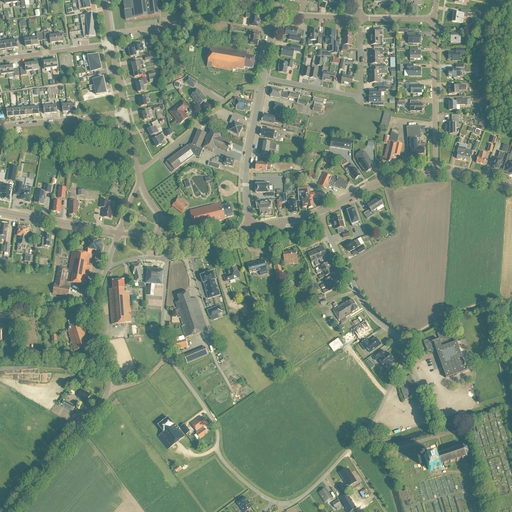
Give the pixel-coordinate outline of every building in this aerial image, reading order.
[(12,4),(10,0),(4,0),(5,5),(10,4),(11,8),(13,8),(13,4),(12,4)] [(122,0),(125,21),(159,17),(156,0),(122,0)] [(90,9),(89,1),(78,3),(80,11),(90,9)] [(467,18),(468,11),(461,10),(460,14),(453,13),(451,23),(462,24),(463,18),(467,18)] [(259,20),(259,16),(246,14),(245,19),(250,19),(249,27),(258,28),(258,24),(259,24),(259,20)] [(91,15),(80,17),(82,24),(92,22),(91,15)] [(94,29),(92,22),(82,24),(83,31),(94,29)] [(286,31),(285,36),(289,36),(289,40),(300,42),(301,36),(297,35),(298,29),(293,28),(293,29),(287,28),(287,31),(286,31)] [(95,37),(94,29),(83,31),(84,38),(95,37)] [(370,33),(370,39),(379,39),(379,35),(382,35),(382,29),(373,29),(373,33),(370,33)] [(54,31),(55,35),(56,35),(57,43),(63,42),(63,35),(57,35),(56,31),(54,31)] [(322,34),(320,34),(320,33),(318,33),(318,31),(310,31),(310,40),(308,40),(308,45),(309,46),(311,46),(312,45),(312,42),(315,42),(315,46),(321,46),(322,40),(322,34)] [(338,54),(338,43),(335,43),(336,31),(331,31),(331,32),(331,33),(327,32),(327,38),(326,37),(325,44),(329,44),(329,52),(332,52),(332,53),(338,54)] [(56,35),(55,35),(51,36),(51,32),(48,32),(48,33),(44,34),(45,40),(48,39),(48,40),(50,40),(50,44),(57,43),(56,35)] [(257,46),(259,33),(250,32),(248,40),(245,40),(245,44),(257,46)] [(349,52),(349,47),(347,47),(347,46),(352,46),(352,41),(352,40),(352,39),(351,38),(351,34),(349,34),(348,32),(346,33),(343,33),(343,45),(344,45),(344,47),(341,47),(341,52),(349,52)] [(414,36),(414,33),(406,33),(406,41),(408,41),(408,44),(420,44),(420,36),(414,36)] [(30,39),(31,47),(38,46),(38,42),(40,41),(40,40),(43,40),(42,34),(37,35),(37,38),(32,39),(31,34),(29,35),(30,39)] [(450,44),(460,44),(460,34),(450,34),(450,44)] [(30,39),(26,39),(25,35),(23,35),(23,40),(25,40),(25,47),(31,47),(30,39)] [(9,37),(9,42),(11,42),(12,49),(18,48),(17,41),(12,41),(11,37),(9,37)] [(11,42),(9,42),(5,42),(5,38),(3,38),(3,42),(4,42),(5,50),(9,50),(9,51),(12,50),(11,49),(12,49),(11,42)] [(382,39),(379,39),(370,39),(371,46),(374,46),(374,49),(382,49),(382,39)] [(253,70),(255,57),(246,56),(247,50),(211,44),(207,67),(232,71),(232,69),(236,70),(237,69),(244,70),(244,68),(253,70)] [(142,45),(140,45),(133,47),(133,49),(129,50),(130,57),(136,56),(136,53),(144,51),(142,45)] [(300,52),(301,47),(291,46),(290,49),(282,48),(281,56),(293,58),(294,51),(300,52)] [(410,60),(420,60),(420,52),(416,52),(416,49),(410,49),(410,60)] [(460,55),(464,55),(464,49),(456,49),(456,53),(448,53),(448,60),(452,60),(452,62),(460,61),(460,55)] [(380,53),(383,53),(382,50),(374,50),(375,53),(370,53),(370,59),(380,59),(380,53)] [(100,62),(98,55),(88,57),(89,61),(84,62),(84,66),(100,62)] [(380,64),(380,59),(370,59),(370,65),(375,65),(375,68),(383,67),(383,64),(380,64)] [(52,69),(51,61),(43,62),(44,70),(50,69),(51,74),(53,73),(53,69),(52,69)] [(56,61),(51,61),(52,69),(53,69),(56,68),(57,73),(59,73),(59,68),(57,68),(56,61)] [(132,64),(133,71),(141,69),(140,66),(143,65),(142,61),(139,62),(132,64)] [(292,69),(293,62),(287,61),(287,63),(280,62),(279,66),(280,66),(279,73),(286,74),(287,68),(292,69)] [(31,63),(32,64),(33,72),(31,72),(32,76),(34,76),(34,71),(38,71),(38,75),(40,75),(40,70),(39,70),(38,63),(34,64),(34,62),(31,63)] [(101,70),(100,62),(84,66),(85,68),(90,67),(91,72),(101,70)] [(32,64),(25,65),(25,69),(24,69),(24,70),(21,71),(21,76),(27,76),(26,72),(31,72),(33,72),(32,64)] [(408,77),(421,77),(421,68),(416,68),(413,68),(413,65),(406,65),(406,71),(408,71),(408,77)] [(460,71),(464,71),(464,65),(456,65),(456,69),(454,69),(454,68),(448,69),(449,78),(453,78),(453,79),(456,79),(456,78),(460,77),(460,71)] [(13,66),(6,67),(7,75),(9,75),(13,74),(13,79),(15,78),(15,77),(19,77),(18,71),(15,71),(15,70),(13,70),(13,66)] [(7,75),(6,67),(0,68),(1,76),(6,75),(7,79),(8,79),(9,79),(9,75),(7,75)] [(328,83),(329,73),(324,72),(324,68),(322,67),(320,74),(323,74),(322,81),(328,83)] [(309,79),(311,69),(305,68),(303,77),(309,79)] [(386,68),(375,69),(375,72),(369,72),(369,78),(379,78),(379,75),(386,74),(386,68)] [(142,72),(141,69),(133,71),(135,78),(142,76),(142,77),(146,76),(145,71),(142,72)] [(316,80),(318,70),(311,69),(309,79),(316,80)] [(185,83),(194,88),(197,83),(188,77),(185,83)] [(105,86),(103,78),(93,81),(94,86),(89,87),(90,89),(105,86)] [(380,84),(379,78),(369,78),(369,84),(374,84),(374,87),(379,87),(379,88),(383,87),(382,83),(380,84)] [(143,86),(147,84),(146,79),(140,80),(140,83),(136,84),(138,93),(145,92),(143,86)] [(411,94),(422,94),(422,86),(418,86),(418,83),(409,83),(409,91),(411,91),(411,94)] [(467,91),(466,87),(462,87),(462,84),(456,84),(456,87),(449,87),(449,95),(459,94),(459,91),(467,91)] [(106,93),(105,86),(90,89),(90,92),(95,91),(96,96),(106,93)] [(386,87),(383,87),(379,88),(379,90),(369,91),(369,97),(381,97),(381,93),(386,93),(386,87)] [(299,99),(299,95),(290,93),(290,94),(281,92),(281,91),(272,89),(271,93),(285,96),(284,96),(288,97),(296,99),(299,99)] [(198,90),(191,96),(196,101),(195,102),(197,104),(198,104),(199,106),(202,103),(203,104),(205,102),(205,101),(206,100),(198,90)] [(315,103),(313,111),(321,113),(324,100),(314,97),(312,102),(315,103)] [(381,97),(369,97),(369,103),(374,103),(374,106),(383,106),(383,103),(381,103),(381,97)] [(147,104),(149,103),(149,99),(146,99),(146,98),(139,100),(141,107),(147,106),(147,104)] [(249,112),(251,103),(246,102),(247,100),(238,99),(235,98),(233,105),(237,105),(236,110),(244,112),(244,111),(249,112)] [(470,100),(464,100),(464,99),(458,99),(458,103),(449,103),(449,111),(456,111),(456,106),(470,105),(470,100)] [(67,100),(67,105),(68,105),(69,113),(76,112),(75,104),(70,105),(70,100),(67,100)] [(68,105),(67,105),(63,105),(63,101),(61,101),(61,106),(62,106),(63,113),(69,113),(68,105)] [(410,112),(422,112),(422,104),(416,104),(416,101),(410,101),(410,112)] [(50,106),(49,106),(45,106),(44,102),(42,103),(42,107),(43,107),(44,115),(51,114),(50,106)] [(56,106),(51,106),(51,102),(48,102),(49,106),(50,106),(51,114),(57,114),(56,106)] [(188,108),(183,102),(175,109),(176,110),(172,113),(175,117),(174,118),(177,121),(180,124),(184,121),(187,118),(182,112),(188,108)] [(30,104),(31,108),(32,108),(33,116),(39,115),(38,107),(33,108),(33,103),(30,104)] [(32,108),(31,108),(27,108),(27,104),(24,104),(24,109),(26,108),(26,116),(33,116),(32,108)] [(282,113),(283,106),(275,104),(272,116),(263,114),(261,121),(273,124),(274,124),(283,126),(284,119),(285,120),(286,113),(282,113)] [(19,109),(18,109),(14,109),(14,105),(12,105),(12,110),(13,110),(14,117),(20,117),(19,109)] [(26,108),(24,109),(20,109),(20,105),(18,105),(18,109),(19,109),(20,117),(26,116),(26,108)] [(13,110),(12,110),(8,110),(8,106),(5,106),(6,110),(7,110),(7,118),(14,117),(13,110)] [(144,120),(153,119),(151,111),(143,113),(144,120)] [(384,113),(381,126),(388,128),(392,115),(384,113)] [(456,129),(459,129),(459,115),(452,116),(452,123),(449,123),(449,135),(456,135),(456,129)] [(239,137),(244,126),(238,123),(239,120),(233,117),(230,123),(232,124),(228,131),(239,137)] [(151,137),(159,133),(158,131),(161,129),(157,121),(152,124),(153,127),(147,130),(151,137)] [(106,133),(118,133),(118,126),(116,126),(116,124),(106,124),(106,127),(106,131),(106,133)] [(409,158),(411,158),(418,157),(418,155),(424,155),(423,149),(424,149),(425,143),(420,143),(420,139),(421,139),(420,126),(406,128),(407,139),(410,138),(410,140),(407,141),(407,142),(409,158)] [(275,133),(275,131),(266,129),(266,130),(261,129),(260,136),(265,137),(264,138),(273,140),(274,133),(275,133)] [(170,130),(164,133),(167,138),(173,135),(170,130)] [(399,156),(402,145),(397,144),(398,136),(396,135),(397,132),(392,130),(391,132),(390,137),(385,136),(383,144),(387,144),(384,157),(383,157),(382,162),(392,164),(393,158),(395,158),(395,155),(399,156)] [(198,131),(192,144),(192,145),(190,144),(165,164),(172,173),(194,156),(199,158),(203,149),(212,153),(214,149),(216,150),(216,148),(227,153),(229,150),(231,151),(233,148),(230,147),(231,144),(220,139),(221,137),(219,137),(220,135),(211,131),(209,134),(206,133),(206,134),(198,131)] [(158,137),(158,138),(153,140),(157,148),(162,145),(162,146),(163,146),(166,145),(166,144),(165,142),(164,142),(163,140),(165,139),(162,135),(158,137)] [(350,151),(352,141),(331,138),(330,148),(350,151)] [(274,155),(276,144),(263,142),(262,142),(260,150),(262,150),(261,154),(268,156),(268,154),(274,155)] [(510,146),(503,144),(501,151),(507,153),(510,146)] [(463,161),(465,150),(466,149),(458,148),(457,154),(456,159),(463,161)] [(368,158),(365,152),(364,153),(362,150),(356,154),(355,157),(363,169),(366,173),(368,172),(371,171),(370,170),(371,170),(369,166),(365,160),(368,158)] [(469,151),(465,150),(463,161),(469,162),(471,157),(472,152),(469,151)] [(511,151),(511,156),(508,155),(503,169),(506,170),(505,172),(510,174),(511,174),(511,151)] [(502,161),(505,154),(500,152),(498,155),(497,160),(494,159),(493,163),(494,163),(493,168),(493,169),(496,170),(496,169),(499,170),(500,165),(502,166),(503,162),(502,161)] [(476,163),(476,164),(484,166),(486,159),(485,159),(486,154),(480,153),(479,157),(478,157),(477,161),(476,161),(475,163),(476,163)] [(232,168),(235,161),(226,158),(222,157),(221,162),(224,163),(223,165),(224,165),(224,166),(227,167),(227,166),(232,168)] [(270,168),(271,164),(267,164),(256,163),(255,170),(263,170),(263,171),(265,172),(265,171),(266,171),(267,167),(270,168)] [(355,180),(360,176),(356,169),(355,169),(352,165),(348,167),(351,172),(350,173),(352,176),(355,180)] [(7,181),(15,182),(17,171),(9,170),(7,181)] [(346,190),(349,184),(344,181),(345,181),(338,178),(337,179),(326,174),(323,173),(317,185),(326,190),(328,185),(340,190),(341,188),(346,190)] [(17,182),(15,195),(20,196),(19,200),(25,201),(25,202),(30,203),(31,198),(30,198),(31,192),(31,188),(24,186),(24,187),(22,187),(23,183),(17,182)] [(255,189),(255,194),(274,194),(274,187),(269,187),(269,185),(267,185),(267,183),(263,183),(263,185),(255,185),(255,186),(255,189)] [(10,192),(10,190),(11,190),(12,186),(3,184),(1,194),(4,195),(3,200),(5,200),(9,201),(11,192),(10,192)] [(34,203),(44,205),(46,193),(51,194),(52,187),(45,185),(44,192),(36,190),(34,198),(35,198),(34,203)] [(311,188),(305,186),(305,188),(297,189),(297,190),(298,195),(299,202),(302,201),(303,208),(308,207),(308,209),(313,208),(312,203),(313,203),(312,198),(318,197),(317,193),(308,194),(308,190),(310,191),(311,188)] [(58,198),(65,199),(66,188),(59,187),(58,198)] [(182,214),(188,206),(178,198),(172,206),(182,214)] [(290,201),(288,202),(289,210),(292,210),(292,214),(297,213),(296,210),(297,210),(296,204),(295,201),(295,198),(290,199),(290,201)] [(374,211),(383,205),(379,198),(367,206),(370,210),(364,214),(367,220),(376,214),(374,211)] [(104,214),(103,218),(111,219),(112,215),(113,209),(110,208),(110,205),(111,202),(102,200),(100,208),(104,208),(103,214),(104,214)] [(53,212),(60,213),(61,202),(54,201),(53,212)] [(78,210),(78,201),(69,201),(69,215),(77,215),(77,210),(78,210)] [(271,209),(271,202),(256,203),(257,211),(260,210),(260,217),(269,216),(269,210),(271,209)] [(225,218),(233,216),(230,204),(222,206),(221,203),(190,211),(194,230),(217,224),(217,222),(226,220),(225,218)] [(352,227),(360,224),(357,217),(358,217),(357,214),(356,214),(354,209),(353,208),(351,209),(351,210),(347,211),(352,227)] [(343,233),(342,228),(344,228),(341,217),(333,219),(336,230),(337,230),(338,235),(342,234),(343,239),(349,237),(348,232),(343,233)] [(28,238),(29,229),(28,229),(28,228),(27,228),(26,228),(22,228),(22,227),(21,227),(20,228),(19,227),(18,236),(20,237),(20,239),(19,239),(18,245),(17,252),(21,253),(22,250),(26,250),(27,246),(28,246),(28,243),(27,243),(28,238)] [(51,247),(52,235),(44,235),(43,239),(40,239),(39,248),(47,249),(48,247),(51,247)] [(87,280),(88,277),(88,276),(89,274),(88,274),(89,271),(91,271),(92,264),(90,263),(92,255),(91,255),(92,250),(96,251),(95,255),(100,256),(101,252),(103,252),(104,247),(101,247),(102,242),(98,241),(91,239),(90,243),(89,243),(88,249),(86,249),(85,254),(72,252),(69,273),(67,273),(68,270),(59,269),(56,284),(55,284),(53,295),(68,297),(70,287),(65,286),(66,281),(67,282),(67,283),(86,286),(87,283),(88,281),(87,280)] [(357,248),(361,246),(358,241),(354,243),(353,242),(346,246),(349,252),(357,248)] [(315,256),(325,252),(323,247),(313,251),(315,256)] [(293,265),(298,264),(296,251),(283,253),(284,265),(293,264),(293,265)] [(313,251),(308,254),(312,263),(315,261),(316,263),(315,263),(316,266),(319,265),(317,261),(315,256),(313,251)] [(327,257),(325,252),(315,256),(317,261),(319,260),(321,263),(323,262),(322,259),(327,257)] [(24,262),(32,263),(33,256),(25,255),(24,262)] [(262,275),(268,274),(264,261),(256,263),(255,262),(247,264),(249,272),(253,271),(254,273),(261,271),(262,275)] [(323,263),(319,265),(320,267),(319,267),(321,270),(320,271),(319,270),(316,272),(318,275),(322,272),(331,268),(328,262),(324,265),(323,263)] [(140,274),(142,274),(141,268),(140,268),(139,265),(131,267),(133,276),(134,275),(136,282),(142,281),(140,274)] [(280,266),(275,267),(278,279),(285,277),(284,272),(282,273),(280,266)] [(224,278),(225,283),(240,278),(239,274),(237,274),(235,267),(227,270),(229,276),(224,278)] [(320,280),(334,273),(331,268),(322,272),(324,276),(322,276),(322,275),(319,277),(320,280)] [(147,296),(154,296),(155,285),(163,286),(164,271),(148,270),(147,284),(148,284),(147,296)] [(215,280),(213,272),(208,274),(208,273),(204,274),(205,275),(200,276),(203,284),(204,284),(206,290),(205,290),(208,299),(220,295),(217,286),(216,286),(214,280),(215,280)] [(332,277),(323,282),(325,285),(324,286),(324,285),(320,287),(322,290),(326,287),(335,283),(332,277)] [(111,325),(131,324),(128,293),(126,293),(126,289),(124,289),(124,281),(112,282),(112,290),(108,290),(111,325)] [(338,288),(335,283),(326,287),(328,290),(327,291),(326,290),(323,292),(324,295),(338,288)] [(186,338),(208,332),(196,299),(191,301),(188,293),(177,297),(179,303),(176,304),(177,309),(176,310),(186,338)] [(352,313),(358,310),(357,308),(357,306),(356,306),(355,305),(354,305),(354,304),(354,303),(354,302),(353,301),(352,301),(352,300),(345,304),(344,304),(332,311),(336,316),(339,322),(352,314),(352,313)] [(215,308),(207,311),(210,317),(211,317),(212,321),(218,318),(217,314),(218,314),(215,308)] [(74,352),(90,347),(83,325),(79,326),(77,320),(68,323),(69,327),(67,328),(69,332),(67,332),(74,352)] [(458,328),(461,327),(458,320),(452,322),(454,329),(458,327),(458,328)] [(366,333),(369,330),(365,324),(355,331),(360,338),(366,334),(366,333)] [(437,336),(439,340),(440,340),(442,348),(436,350),(435,350),(436,351),(437,350),(446,378),(445,379),(468,372),(467,371),(466,371),(465,367),(465,366),(464,366),(456,343),(457,343),(457,342),(448,345),(444,332),(438,334),(437,336)] [(367,349),(370,353),(374,350),(376,348),(377,348),(381,345),(380,344),(380,343),(379,341),(378,341),(376,338),(369,343),(366,340),(360,345),(365,351),(367,349)] [(179,350),(188,347),(186,340),(177,342),(171,343),(173,349),(178,347),(179,350)] [(440,340),(439,340),(430,343),(429,340),(424,342),(423,344),(426,352),(425,352),(436,349),(436,350),(442,348),(440,340)] [(205,348),(184,357),(187,364),(208,355),(205,348)] [(394,360),(388,353),(386,355),(382,350),(373,357),(375,361),(379,358),(380,359),(379,360),(384,367),(387,365),(389,367),(393,364),(391,362),(394,360)] [(75,364),(79,357),(71,352),(67,359),(75,364)] [(371,369),(375,367),(369,360),(366,362),(371,369)] [(413,382),(411,376),(397,381),(400,386),(413,382)] [(407,387),(401,389),(405,400),(413,398),(410,391),(409,392),(407,387)] [(86,402),(90,395),(81,390),(77,397),(86,402)] [(63,406),(72,412),(75,407),(65,401),(63,406)] [(204,430),(203,429),(208,425),(204,419),(202,420),(201,417),(191,424),(197,433),(200,431),(201,432),(200,433),(203,437),(207,434),(204,430)] [(168,450),(184,437),(174,424),(173,425),(168,419),(158,426),(163,432),(158,437),(168,450)] [(466,448),(463,447),(463,446),(462,446),(461,447),(458,448),(458,447),(457,447),(457,448),(453,450),(452,448),(451,449),(452,450),(447,452),(446,451),(445,451),(446,452),(445,452),(444,449),(440,450),(441,454),(440,454),(440,453),(439,453),(439,454),(433,456),(432,455),(432,456),(433,457),(426,459),(429,468),(436,466),(436,468),(437,468),(437,466),(443,465),(443,466),(444,466),(444,467),(450,465),(450,463),(450,462),(455,461),(455,462),(456,462),(456,460),(461,459),(461,460),(462,460),(464,467),(469,465),(466,457),(467,454),(469,454),(469,453),(467,453),(466,449),(467,448),(466,448)] [(347,488),(357,482),(348,469),(346,471),(345,470),(339,473),(344,481),(343,482),(347,488)] [(324,503),(332,498),(326,490),(325,491),(324,489),(318,493),(324,503)] [(248,511),(247,511),(252,507),(244,498),(237,503),(243,511),(248,511)] [(338,500),(332,504),(335,509),(335,508),(337,511),(342,507),(338,500)]
